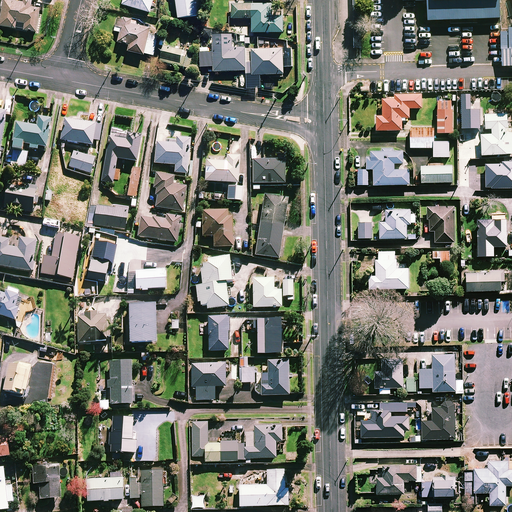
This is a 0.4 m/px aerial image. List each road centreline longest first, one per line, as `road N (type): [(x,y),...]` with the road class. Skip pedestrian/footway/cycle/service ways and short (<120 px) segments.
road 1 (tertiary): [(323,122),(329,409)]
road 2 (residential): [(62,79),(323,122)]
road 3 (residential): [(329,409),(177,409)]
road 4 (tertiary): [(321,0),(323,122)]
